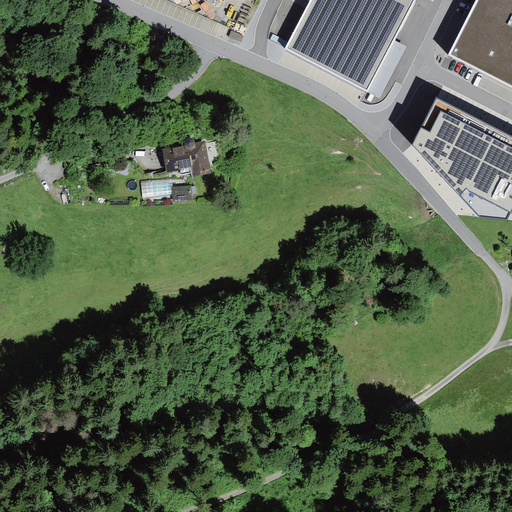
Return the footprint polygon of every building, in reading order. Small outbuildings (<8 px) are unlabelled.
[(312,0),(287,49),(364,90),(411,0),(312,0)] [(511,0),(476,0),(447,58),(511,91),(511,0)] [(511,210),(511,135),(436,98),(412,145),(480,217),(507,220),(511,210)] [(211,174),(206,142),(195,144),(194,142),(193,141),(192,140),(190,139),(188,139),(187,140),(185,141),(184,142),(184,144),(184,146),(162,150),(167,173),(180,171),(181,175),(191,174),(192,178),(211,174)] [(193,200),(192,186),(172,187),(173,202),(193,200)]
